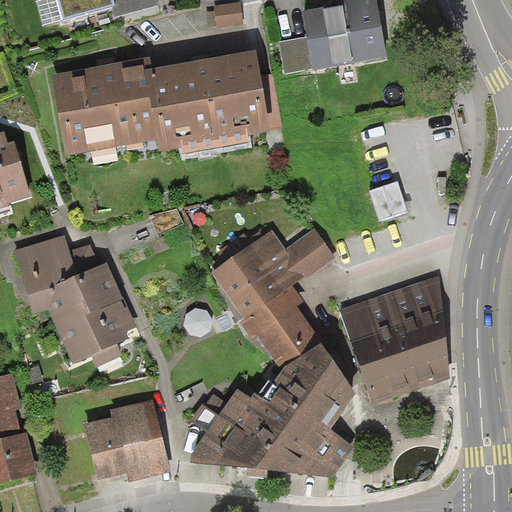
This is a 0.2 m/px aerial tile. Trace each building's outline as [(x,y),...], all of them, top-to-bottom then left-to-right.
[(58,0),(64,22),(112,9),(116,8),(113,0),(58,0)] [(113,0),(116,8),(112,9),(114,18),(159,6),(157,0),(113,0)] [(340,0),(342,8),(303,15),(307,38),(313,70),(313,72),(387,60),(376,0),(340,0)] [(241,2),(214,6),(215,11),(206,12),(209,28),(217,27),(217,28),(244,24),(241,2)] [(313,70),(307,38),(280,43),(285,75),(313,70)] [(201,63),(153,71),(145,73),(157,141),(160,153),(270,133),(269,130),(259,76),(255,54),(201,63)] [(101,67),(51,76),(66,158),(157,141),(145,73),(153,71),(150,58),(101,67)] [(273,74),(259,76),(269,130),(283,127),(273,74)] [(5,134),(0,135),(0,207),(31,199),(15,144),(8,145),(5,134)] [(375,191),(385,222),(412,213),(403,182),(375,191)] [(315,230),(286,250),(305,278),(307,280),(336,260),(315,230)] [(273,231),(212,275),(245,321),(293,287),(297,284),(305,278),(286,250),(273,231)] [(64,236),(14,252),(34,316),(49,312),(57,289),(98,270),(91,246),(69,252),(64,236)] [(108,266),(98,270),(57,289),(49,312),(59,333),(125,301),(117,285),(108,266)] [(440,278),(340,311),(372,407),(418,392),(450,382),(440,278)] [(282,371),(324,345),(318,337),(298,308),(305,303),(293,287),(245,321),(240,325),(252,342),(257,338),(282,371)] [(130,315),(125,301),(59,333),(74,366),(92,358),(97,369),(122,357),(117,346),(130,341),(126,334),(136,328),(130,315)] [(324,345),(282,371),(274,387),(269,384),(257,398),(255,396),(252,401),(238,392),(191,456),(191,464),(259,472),(335,479),(355,449),(331,432),(357,396),(339,373),(344,369),(326,343),(324,345)] [(0,441),(26,435),(12,376),(0,378),(0,441)] [(153,402),(111,412),(113,419),(85,425),(98,482),(123,476),(128,475),(130,484),(171,474),(153,402)] [(0,486),(38,476),(26,435),(0,441),(0,486)]
